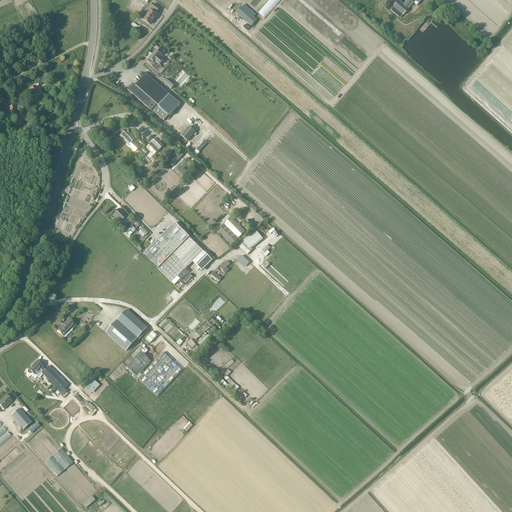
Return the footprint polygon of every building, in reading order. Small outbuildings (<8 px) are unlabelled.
[(399,1),(393,8),(403,16),(413,3),(414,3),(416,0),(408,0),(404,5),(399,1)] [(150,10),(148,14),(147,13),(143,20),(149,25),(154,19),(157,15),(155,14),(156,12),(157,12),(159,9),(153,4),(150,7),(152,9),(151,11),(150,10)] [(236,13),(251,26),(257,20),(241,7),(236,13)] [(149,59),(146,62),(151,66),(151,67),(156,71),(160,66),(159,65),(160,64),(161,64),(163,62),(163,61),(163,60),(165,58),(162,55),(156,50),(149,59)] [(180,104),(146,74),(135,86),(133,84),(127,90),(151,111),(153,110),(156,112),(155,113),(164,121),(169,116),(170,117),(181,104),(180,104)] [(36,87),(36,86),(32,88),(31,87),(31,88),(18,94),(20,98),(30,94),(32,97),(39,93),(37,90),(38,89),(36,87)] [(32,116),(17,117),(14,106),(9,107),(14,121),(15,120),(18,120),(18,121),(33,120),(32,116)] [(187,141),(195,132),(189,127),(181,136),(187,141)] [(132,133),(130,135),(129,133),(128,132),(126,130),(122,135),(127,140),(126,142),(135,152),(140,148),(133,141),(137,138),(132,133)] [(151,143),(146,148),(153,155),(158,150),(162,147),(162,146),(163,146),(160,143),(159,144),(155,139),(151,143)] [(179,151),(174,157),(178,161),(183,155),(179,151)] [(174,157),(169,162),(173,166),(178,161),(174,157)] [(114,215),(121,223),(127,217),(119,210),(114,215)] [(231,246),(245,232),(231,217),(217,231),(231,246)] [(175,223),(143,255),(158,269),(174,285),(180,279),(178,277),(193,262),(203,251),(189,238),(175,223)] [(132,227),(126,233),(129,236),(135,230),(132,227)] [(239,247),(244,252),(245,251),(249,255),(253,250),(250,248),(262,238),(256,231),(244,242),(239,247)] [(267,245),(262,251),(265,254),(270,248),(267,245)] [(205,253),(194,264),(201,272),(212,261),(205,253)] [(248,262),(241,255),(238,258),(246,265),(248,262)] [(227,261),(220,268),(222,271),(230,264),(227,261)] [(213,273),(211,276),(219,281),(221,278),(213,273)] [(126,351),(147,328),(127,310),(106,333),(126,351)] [(69,319),(66,322),(66,323),(61,327),(57,331),(63,336),(71,328),(72,329),(75,326),(69,319)] [(152,331),(145,338),(150,342),(156,335),(152,331)] [(133,360),(144,369),(158,354),(148,344),(133,360)] [(138,379),(157,396),(182,370),(163,353),(138,379)] [(28,371),(28,372),(28,373),(29,373),(29,374),(30,374),(31,374),(32,373),(33,374),(36,376),(37,377),(42,372),(43,373),(45,370),(44,370),(42,367),(43,367),(37,361),(29,369),(29,370),(28,370),(28,371)] [(43,373),(42,373),(50,380),(48,382),(60,393),(67,386),(48,367),(45,370),(43,373)] [(0,401),(0,405),(4,409),(12,401),(6,395),(6,396),(2,400),(1,400),(0,401)] [(11,416),(23,430),(31,422),(19,409),(11,416)]
